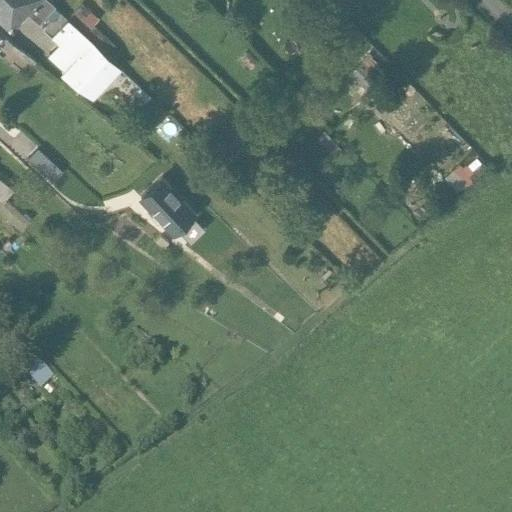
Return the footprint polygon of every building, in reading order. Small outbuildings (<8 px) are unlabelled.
[(0,0),(0,14),(9,24),(33,0),(0,0)] [(140,87),(50,2),(42,11),(50,19),(43,27),(51,34),(51,35),(76,59),(62,74),(92,95),(112,74),(133,94),(140,87)] [(0,30),(0,57),(7,64),(7,63),(21,75),(35,60),(21,49),(12,43),(0,30)] [(350,67),(369,87),(393,64),(374,44),(350,67)] [(325,126),(318,132),(334,151),(341,145),(325,126)] [(193,208),(162,177),(142,196),(144,198),(166,221),(172,227),(193,208)] [(0,206),(22,226),(32,215),(8,194),(0,202),(0,206)] [(166,221),(144,198),(136,205),(159,229),(166,221)] [(46,367),(30,379),(40,391),(55,378),(46,367)]
